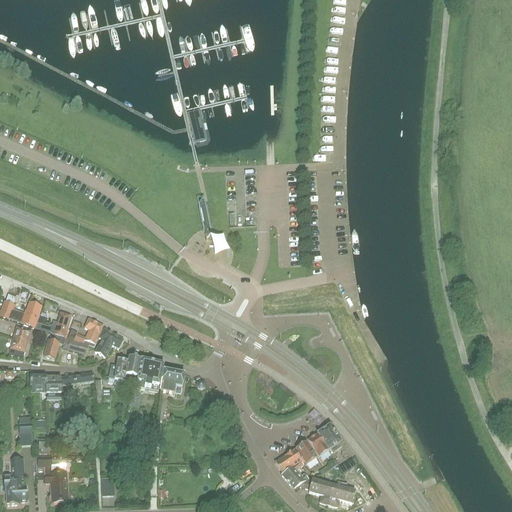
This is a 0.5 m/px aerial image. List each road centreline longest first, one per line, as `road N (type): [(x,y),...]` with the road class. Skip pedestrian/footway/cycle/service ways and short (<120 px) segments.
road 1 (track): [(506,457),(463,357),(436,230),(447,0)]
road 2 (secondary): [(62,235),(229,329)]
road 3 (secondary): [(233,321),(62,235)]
road 4 (residential): [(142,340),(1,278)]
road 5 (residential): [(0,365),(95,369),(142,340)]
road 6 (secondary): [(421,511),(332,399)]
road 7 (secondary): [(332,399),(300,362),(233,321)]
road 8 (secondary): [(229,329),(332,399)]
